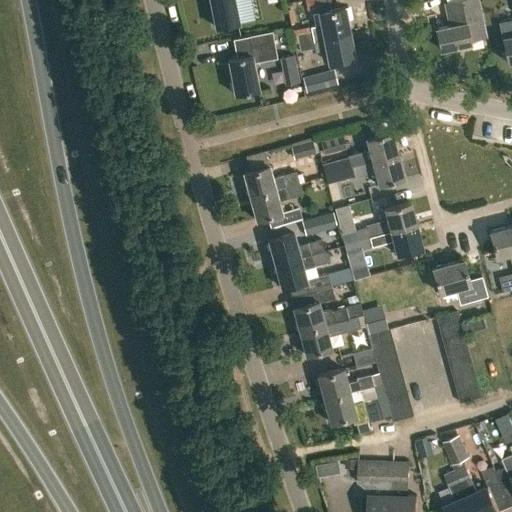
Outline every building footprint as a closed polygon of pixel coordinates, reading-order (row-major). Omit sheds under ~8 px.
[(232,0),(207,0),(213,27),(237,23),(232,0)] [(440,49),(441,49),(444,53),(451,51),(452,47),(470,43),(469,40),(485,37),(477,0),(460,0),(444,3),(449,25),(436,27),(440,49)] [(343,7),(317,13),(320,25),(309,27),(310,31),(295,35),(297,43),(348,33),(343,7)] [(232,40),(236,58),(227,60),(234,95),(257,90),(252,63),(276,59),(272,41),(270,32),(232,40)] [(353,57),(348,33),(297,43),(298,51),(313,48),(314,52),(324,49),(327,63),(353,57)] [(511,35),(501,38),(507,63),(511,62),(511,35)] [(293,56),(278,58),(280,68),(294,65),(293,56)] [(302,78),(306,92),(337,83),(333,69),(302,78)] [(372,161),(397,154),(391,131),(365,138),(372,161)] [(343,149),(340,137),(319,142),(322,154),(343,149)] [(312,141),(291,146),(294,158),(315,153),(312,141)] [(374,172),(378,185),(404,178),(397,154),(372,161),(351,167),(348,158),(322,165),(327,184),(352,177),(353,178),(374,172)] [(243,173),(249,196),(275,189),(268,166),(243,173)] [(281,175),(284,187),(298,183),(295,172),(281,175)] [(267,217),(270,228),(296,221),(293,209),(281,213),(278,201),(301,195),(298,183),(284,187),(275,189),(249,196),(255,220),(267,217)] [(387,220),(367,226),(367,227),(370,237),(390,232),(390,231),(416,224),(410,201),(384,208),(387,220)] [(334,209),(337,221),(351,218),(348,205),(334,209)] [(332,212),(301,221),(304,234),(336,226),(332,212)] [(390,232),(370,237),(372,246),(393,241),(397,255),(422,248),(416,224),(390,231),(390,232)] [(511,225),(489,232),(495,258),(509,254),(511,267),(511,225)] [(367,227),(354,231),(360,250),(372,246),(370,237),(367,227)] [(346,253),(360,250),(354,231),(341,234),(346,253)] [(317,240),(296,245),(293,233),(267,240),(273,264),(320,251),(317,240)] [(323,251),(273,264),(280,288),(287,286),(291,297),(315,290),(329,286),(326,275),(317,278),(314,267),(327,264),(323,251)] [(439,293),(456,288),(460,303),(487,295),(482,276),(469,280),(464,259),(432,268),(439,293)] [(392,280),(382,283),(386,300),(396,298),(392,280)] [(292,308),(298,332),(362,314),(359,302),(331,310),(331,308),(320,311),(318,301),(332,297),(329,286),(315,290),(291,297),(294,308),(292,308)] [(363,309),(369,334),(392,328),(386,303),(363,309)] [(436,317),(439,327),(460,321),(457,311),(436,317)] [(362,315),(362,314),(298,332),(305,355),(331,348),(327,336),(360,327),(356,316),(362,315)] [(483,316),(460,323),(463,332),(463,333),(486,327),(483,316)] [(460,321),(439,327),(442,338),(463,332),(460,323),(460,321)] [(371,345),(392,340),(389,329),(368,335),(369,337),(371,345)] [(445,349),(466,343),(463,334),(463,333),(463,332),(442,338),(445,349)] [(395,351),(392,340),(371,345),(372,349),(374,356),(395,351)] [(448,359),(469,354),(466,343),(445,349),(448,359)] [(356,367),(376,361),(374,356),(372,349),(353,354),(356,367)] [(377,367),(398,361),(395,351),(374,356),(376,361),(377,367)] [(469,354),(448,359),(451,370),(472,364),(469,354)] [(401,372),(398,361),(377,367),(379,374),(380,378),(401,372)] [(472,364),(451,370),(454,381),(475,375),(472,364)] [(382,383),(380,378),(379,374),(370,376),(370,374),(356,378),(356,380),(346,383),(343,368),(317,375),(324,399),(382,383)] [(404,383),(401,372),(380,378),(382,383),(383,388),(404,383)] [(454,381),(456,391),(478,386),(475,375),(454,381)] [(389,410),(386,399),(383,388),(382,383),(324,399),(330,422),(356,415),(352,403),(362,401),(368,421),(382,417),(390,414),(389,410)] [(386,399),(407,393),(404,383),(383,388),(386,399)] [(478,386),(456,391),(459,402),(480,397),(478,386)] [(410,404),(407,393),(386,399),(389,410),(410,404)] [(413,415),(410,404),(389,410),(390,414),(391,418),(392,420),(413,415)] [(506,412),(494,417),(498,427),(510,422),(506,412)] [(471,458),(461,434),(445,441),(455,465),(471,458)] [(511,445),(511,446),(511,455),(506,458),(505,458),(503,459),(506,466),(497,470),(497,471),(508,497),(511,495),(511,445)] [(346,460),(346,468),(357,468),(358,460),(346,460)] [(367,511),(392,511),(394,463),(359,462),(358,481),(369,481),(368,493),(367,511)] [(392,511),(416,511),(417,495),(408,495),(410,464),(394,463),(392,511)] [(314,466),(316,477),(328,475),(326,464),(314,466)] [(456,470),(475,511),(499,511),(500,511),(496,502),(508,497),(497,471),(497,470),(495,466),(483,470),(489,486),(477,490),(466,465),(456,470)] [(443,505),(446,511),(475,511),(456,470),(445,475),(456,500),(443,505)]
